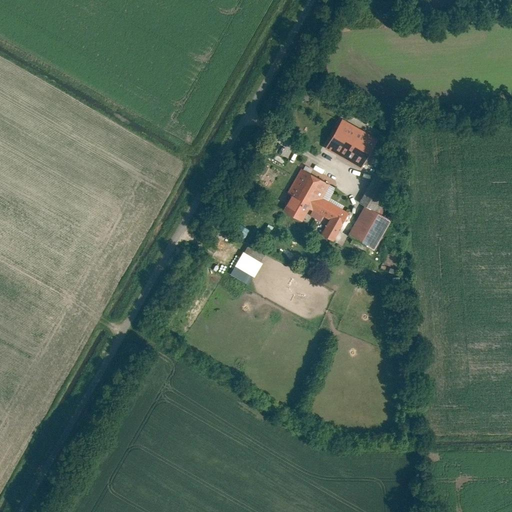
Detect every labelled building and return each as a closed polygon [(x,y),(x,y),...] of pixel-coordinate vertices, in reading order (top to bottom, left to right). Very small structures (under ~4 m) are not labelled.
[(446,7),(446,0),(408,0),(409,9),(446,7)] [(497,0),(474,0),(463,1),(464,10),(498,7),(497,0)] [(379,141),(343,120),(326,151),(362,171),(379,141)] [(332,186),(299,168),(285,194),(291,197),(282,213),(301,223),(308,210),(313,212),(310,217),(325,226),(319,237),(333,244),(350,214),(324,200),(332,186)] [(359,204),(364,207),(380,215),(396,183),(375,173),(359,204)] [(380,215),(364,207),(348,237),(376,252),(392,221),(380,215)] [(245,240),(250,229),(239,224),(234,234),(245,240)] [(230,274),(249,285),(263,262),(243,251),(230,274)]
